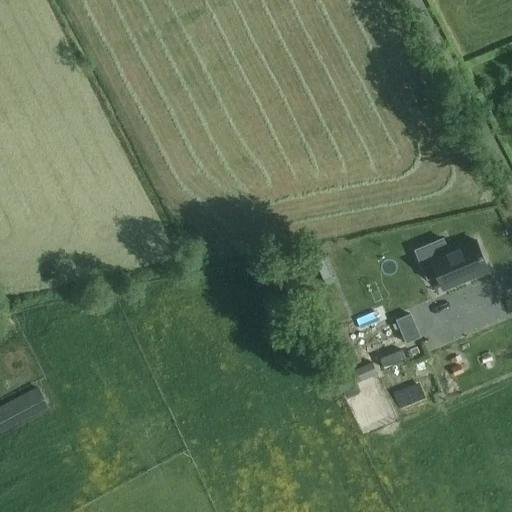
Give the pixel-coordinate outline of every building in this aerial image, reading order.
[(444,289),(488,270),(475,240),(448,251),(443,238),(415,250),(427,279),(437,275),(444,289)] [(337,268),(359,259),(354,246),(332,255),(337,268)] [(359,285),(365,302),(400,290),(389,261),(346,277),(350,288),(359,285)] [(395,329),(399,327),(406,342),(420,336),(411,314),(396,320),(397,322),(393,324),(395,329)] [(338,372),(360,361),(342,326),(320,337),(338,372)] [(351,372),(356,384),(377,375),(372,363),(351,372)] [(37,387),(0,406),(0,431),(47,406),(37,387)]
